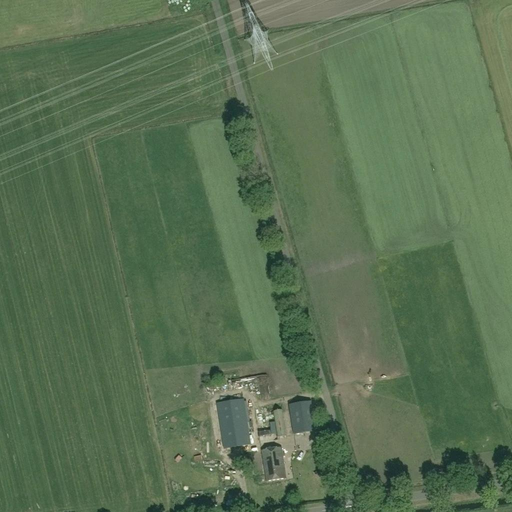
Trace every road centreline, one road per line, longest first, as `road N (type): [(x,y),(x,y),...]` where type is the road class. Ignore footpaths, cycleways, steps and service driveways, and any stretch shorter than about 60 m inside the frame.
road 1 (unclassified): [(356,505),(212,0)]
road 2 (unclassified): [(356,505),(511,482)]
